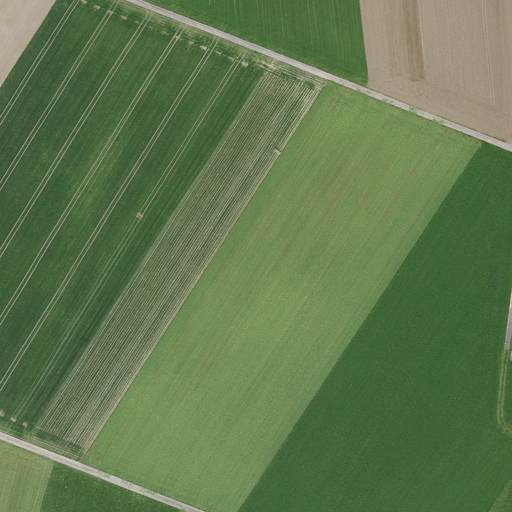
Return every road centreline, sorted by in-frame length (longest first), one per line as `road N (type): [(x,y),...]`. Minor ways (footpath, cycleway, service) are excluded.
road 1 (track): [(127,0),(511,146)]
road 2 (track): [(0,439),(186,511)]
road 3 (track): [(511,432),(499,415),(511,303)]
